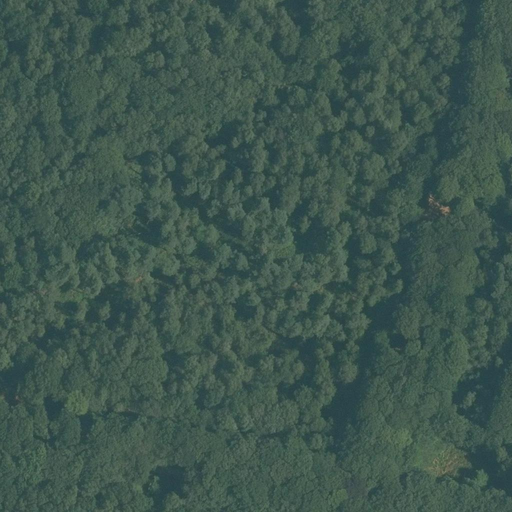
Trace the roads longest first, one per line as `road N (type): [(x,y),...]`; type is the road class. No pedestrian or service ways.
road 1 (track): [(511,75),(357,507)]
road 2 (track): [(80,458),(357,507)]
